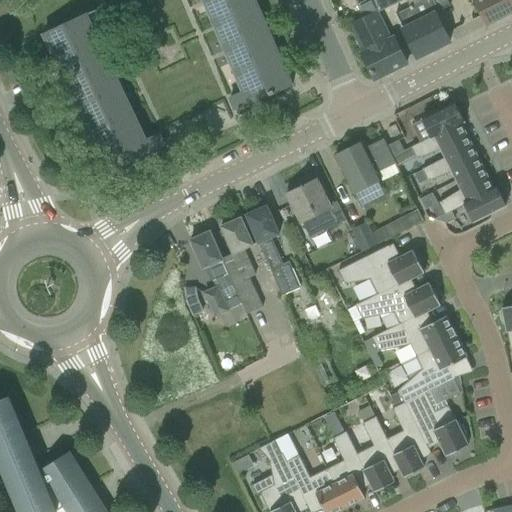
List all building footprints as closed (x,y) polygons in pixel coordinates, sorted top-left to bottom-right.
[(271,96),(293,86),(285,69),(282,70),(277,58),(280,56),(274,45),(271,46),(266,33),(269,32),(264,20),(261,21),(255,9),(258,7),(255,0),(209,0),(243,77),(249,91),(230,99),(234,110),(270,94),(271,96)] [(367,0),(357,5),(364,19),(351,26),(365,53),(362,54),(375,80),(407,64),(394,38),(392,39),(380,12),(404,0),(367,0)] [(404,0),(407,0),(411,7),(396,15),(403,29),(403,30),(417,59),(450,42),(436,14),(441,12),(440,11),(451,6),(447,0),(404,0)] [(511,0),(473,0),(486,25),(511,12),(511,0)] [(82,18),(101,10),(100,9),(43,35),(109,173),(131,163),(130,162),(164,145),(159,135),(141,144),(82,18)] [(432,139),(461,124),(464,123),(455,104),(423,120),(431,137),(432,139)] [(471,145),(461,124),(432,139),(431,137),(412,147),(418,159),(442,149),(446,157),(471,145)] [(363,208),(365,207),(374,203),(386,197),(379,182),(382,180),(383,182),(401,173),(398,167),(393,157),(388,146),(384,139),(366,148),(363,142),(336,155),(355,194),(356,194),(363,208)] [(399,141),(388,146),(393,157),(402,153),(404,152),(404,151),(399,141)] [(471,145),(446,157),(423,169),(423,170),(428,180),(429,181),(453,172),(457,180),(483,168),(471,145)] [(402,153),(393,157),(398,167),(407,162),(402,153)] [(493,189),(483,168),(457,180),(462,189),(452,195),(439,202),(445,214),(446,215),(451,212),(465,205),(465,204),(493,189)] [(420,184),(428,180),(423,170),(415,175),(420,184)] [(301,182),(287,189),(288,190),(289,190),(290,192),(287,193),(303,224),(311,239),(347,221),(337,202),(330,206),(317,180),(315,180),(315,181),(304,186),(304,185),(302,186),(300,184),(301,184),(301,182)] [(497,188),(493,189),(465,204),(465,205),(474,222),(506,206),(497,188)] [(438,203),(431,207),(437,218),(445,214),(438,203)] [(283,264),(277,250),(271,238),(280,235),(267,206),(247,216),(270,267),(283,295),(301,287),(290,261),(283,264)] [(376,219),(372,221),(370,222),(353,230),(363,251),(379,244),(380,243),(414,225),(423,220),(418,209),(408,214),(386,226),(382,228),(376,219)] [(455,220),(451,212),(446,215),(445,214),(435,220),(447,224),(455,220)] [(242,218),(221,227),(234,255),(223,260),(248,314),(264,307),(259,297),(250,278),(256,275),(245,250),(254,245),(242,218)] [(210,232),(191,241),(203,269),(205,268),(211,281),(214,280),(217,288),(206,293),(216,317),(223,314),(223,313),(243,304),(247,315),(248,314),(223,260),(210,232)] [(370,280),(378,294),(379,296),(407,282),(425,272),(414,251),(396,260),(389,246),(339,271),(346,285),(370,280)] [(413,293),(407,282),(379,296),(378,294),(356,305),(363,319),(394,312),(400,324),(401,325),(424,314),(441,305),(430,284),(413,293)] [(511,306),(503,308),(504,314),(501,314),(503,326),(506,325),(511,353),(511,306)] [(411,345),(416,356),(456,336),(457,336),(453,327),(452,328),(447,316),(429,325),(424,314),(401,325),(400,324),(372,338),(379,352),(411,345)] [(467,358),(456,336),(416,356),(417,357),(402,364),(410,380),(399,391),(399,392),(405,403),(406,405),(407,404),(427,394),(443,386),(454,380),(456,379),(450,367),(467,358)] [(443,386),(450,399),(461,394),(461,393),(454,380),(443,386)] [(396,407),(405,403),(399,392),(391,397),(396,407)] [(427,394),(407,404),(427,445),(438,439),(447,457),(469,446),(465,438),(467,436),(462,426),(460,428),(449,406),(436,412),(427,394)] [(108,511),(88,480),(70,452),(40,471),(33,454),(9,397),(0,400),(0,465),(3,472),(19,511),(108,511)] [(427,445),(407,404),(406,405),(405,403),(396,407),(393,409),(404,431),(388,439),(386,440),(401,470),(405,478),(425,468),(421,460),(432,455),(427,445)] [(328,425),(338,420),(334,413),(325,417),(328,425)] [(374,446),(358,454),(356,455),(371,484),(375,493),(395,483),(391,475),(401,470),(386,440),(388,439),(376,417),(363,424),(374,446)] [(344,461),(327,469),(346,507),(365,498),(361,489),(371,484),(356,455),(358,454),(347,432),(333,439),(344,461)] [(273,476),(253,486),(263,507),(267,505),(270,511),(297,511),(296,510),(307,505),(286,463),(287,462),(283,453),(282,454),(276,441),(259,449),(270,460),(273,476)] [(238,475),(255,467),(249,455),(233,463),(238,475)] [(317,511),(324,509),(325,511),(336,511),(346,507),(327,469),(311,478),(300,456),(287,462),(286,463),(307,505),(310,511),(317,511)]
